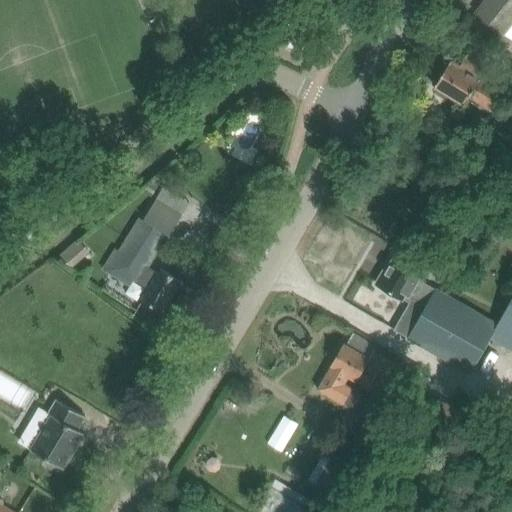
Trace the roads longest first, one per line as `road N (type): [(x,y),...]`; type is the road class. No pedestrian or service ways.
road 1 (tertiary): [(122,511),(354,111)]
road 2 (unclassified): [(0,272),(246,70),(296,81),(354,111)]
road 3 (tertiary): [(354,111),(409,0)]
